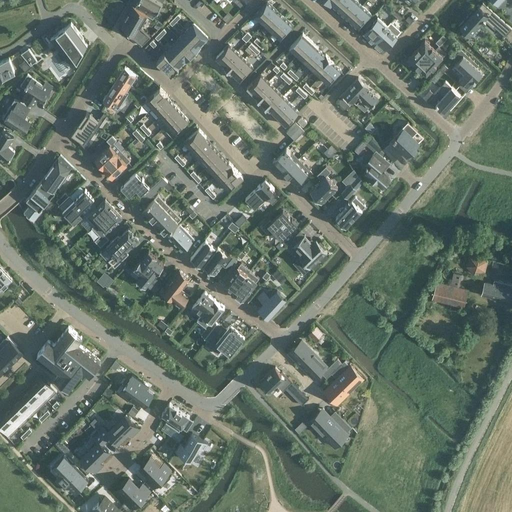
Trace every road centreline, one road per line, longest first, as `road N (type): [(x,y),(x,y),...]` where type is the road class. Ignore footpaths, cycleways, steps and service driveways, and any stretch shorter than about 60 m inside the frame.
road 1 (residential): [(283,339),(177,257),(59,138)]
road 2 (unclassified): [(448,511),(511,370)]
road 3 (residential): [(456,138),(359,258)]
road 4 (residential): [(0,53),(66,8),(78,10),(119,51)]
road 5 (residential): [(261,157),(285,134),(204,54)]
road 6 (residential): [(359,258),(261,157)]
road 7 (residential): [(67,306),(171,382)]
road 8 (residential): [(171,382),(142,440),(102,480)]
